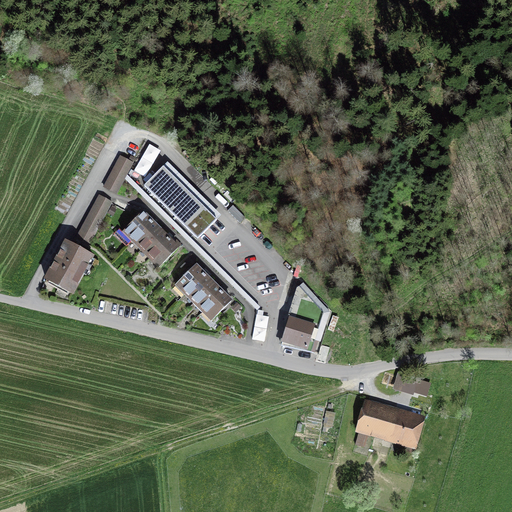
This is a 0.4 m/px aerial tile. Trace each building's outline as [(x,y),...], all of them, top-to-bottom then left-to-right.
[(146,177),(161,150),(150,144),(135,171),(146,177)] [(121,157),(117,163),(129,169),(133,163),(121,157)] [(126,175),(129,169),(117,163),(114,169),(126,175)] [(198,239),(217,220),(163,167),(144,186),(198,239)] [(114,169),(111,175),(123,181),(126,175),(114,169)] [(111,175),(108,181),(120,188),(123,181),(111,175)] [(116,194),(120,188),(108,181),(104,187),(116,194)] [(100,196),(96,202),(109,209),(112,203),(100,196)] [(105,215),(109,209),(96,202),(93,208),(105,215)] [(102,221),(105,215),(93,208),(90,214),(102,221)] [(133,239),(134,239),(152,222),(142,213),(123,233),(119,229),(114,234),(126,246),(133,239)] [(89,245),(102,221),(90,214),(77,239),(89,245)] [(134,239),(143,248),(160,230),(152,222),(134,239)] [(143,248),(151,257),(169,239),(160,230),(143,248)] [(178,248),(169,239),(151,257),(160,266),(178,248)] [(72,293),(93,256),(66,242),(58,258),(54,256),(51,261),(55,263),(46,279),(72,293)] [(178,284),(187,293),(205,275),(196,266),(178,284)] [(213,284),(205,275),(187,293),(195,301),(213,284)] [(195,301),(204,310),(222,292),(213,284),(195,301)] [(281,346),(311,352),(323,313),(299,287),(281,346)] [(231,301),(222,292),(204,310),(213,319),(231,301)] [(151,309),(98,298),(95,314),(148,325),(151,309)] [(256,314),(254,340),(266,342),(269,316),(256,314)] [(341,319),(331,316),(318,358),(327,361),(341,319)] [(398,375),(395,387),(413,393),(415,387),(426,391),(427,389),(434,391),(436,385),(428,383),(419,381),(419,382),(398,375)] [(373,431),(413,442),(419,422),(366,407),(360,430),(373,434),(373,431)]
